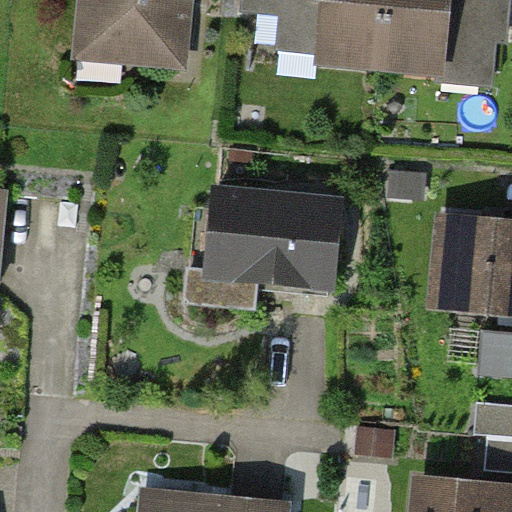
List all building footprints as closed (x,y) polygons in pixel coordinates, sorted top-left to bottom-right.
[(182,60),(187,0),(89,0),(84,51),(182,60)] [(322,59),(382,64),(387,0),(247,0),(247,10),(325,18),(322,59)] [(388,0),(383,64),(442,70),(446,36),(506,41),(509,0),(388,0)] [(210,273),(191,271),(188,302),(254,308),(257,279),(333,286),(341,205),(218,193),(210,273)] [(511,230),(457,224),(450,297),(511,303),(511,334),(484,332),(481,375),(511,377),(511,230)] [(511,406),(479,404),(476,436),(511,439),(511,406)] [(511,442),(489,441),(486,472),(511,474),(511,442)] [(511,511),(511,492),(422,484),(419,511),(511,511)] [(286,511),(288,505),(150,492),(148,511),(286,511)]
